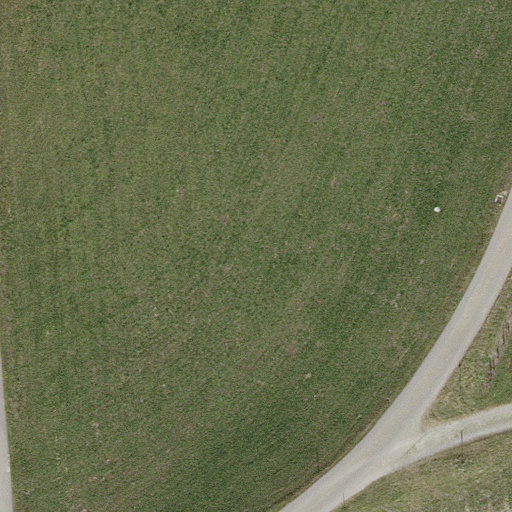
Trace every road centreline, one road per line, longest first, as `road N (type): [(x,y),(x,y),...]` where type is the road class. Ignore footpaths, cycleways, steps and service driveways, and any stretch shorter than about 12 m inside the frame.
road 1 (unclassified): [(511,225),(381,456),(302,511)]
road 2 (track): [(381,456),(511,415)]
